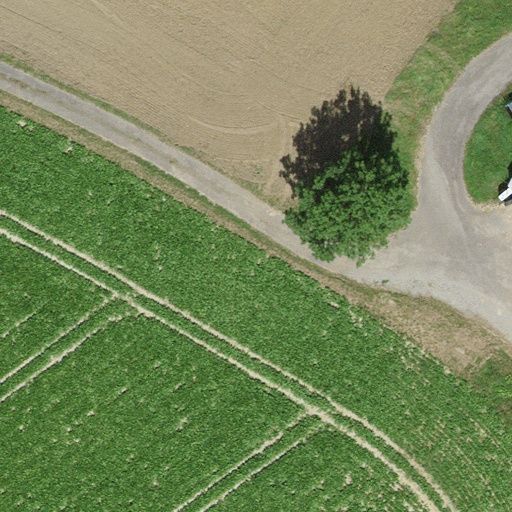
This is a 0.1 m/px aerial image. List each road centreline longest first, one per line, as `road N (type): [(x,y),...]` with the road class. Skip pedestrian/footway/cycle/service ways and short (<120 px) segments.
road 1 (track): [(462,257),(397,266),(315,260),(105,117),(0,76)]
road 2 (track): [(511,286),(462,257),(432,163),(463,85),(511,57)]
